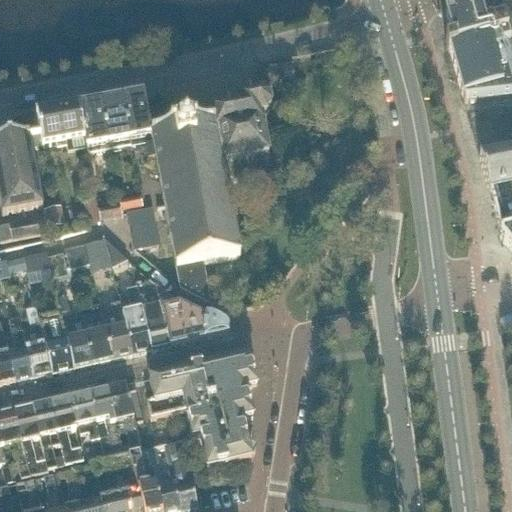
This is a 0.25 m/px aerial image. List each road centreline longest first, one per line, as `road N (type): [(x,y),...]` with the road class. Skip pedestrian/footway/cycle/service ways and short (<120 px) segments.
road 1 (residential): [(385,15),(0,93)]
road 2 (residential): [(260,340),(177,300),(111,237),(0,263)]
road 3 (secondary): [(438,298),(417,139),(385,15)]
road 4 (residential): [(0,403),(260,340)]
road 5 (secondary): [(465,511),(438,298)]
road 6 (residential): [(306,338),(274,511)]
road 7 (residential): [(438,298),(306,338)]
